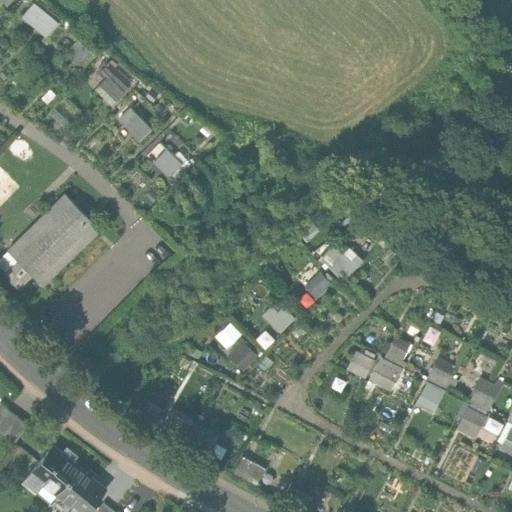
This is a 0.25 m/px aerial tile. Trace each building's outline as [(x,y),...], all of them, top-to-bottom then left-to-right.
[(115,70),(98,88),(117,107),(134,90),(115,70)] [(145,142),(159,128),(134,102),(120,116),(145,142)] [(165,140),(151,156),(179,181),(193,165),(165,140)] [(61,196),(4,252),(41,289),(98,233),(61,196)] [(350,280),(371,257),(353,241),(346,249),(339,242),(325,258),(350,280)] [(311,284),(319,294),(335,281),(327,271),(311,284)] [(283,300),(270,312),(284,327),(298,315),(283,300)] [(230,347),(246,333),(234,320),(219,335),(230,347)] [(374,381),(394,390),(414,347),(394,337),(374,381)] [(377,373),(377,353),(354,354),(354,373),(377,373)] [(421,405),(442,412),(458,366),(437,359),(421,405)] [(486,375),(460,429),(480,438),(506,384),(486,375)] [(0,437),(12,446),(27,427),(6,411),(0,419),(0,437)] [(503,432),(508,422),(495,416),(490,426),(503,432)] [(511,419),(499,445),(511,451),(511,419)] [(53,449),(22,486),(48,507),(56,498),(79,469),(53,449)] [(15,453),(10,461),(14,463),(19,455),(15,453)] [(79,469),(56,498),(71,511),(70,511),(88,511),(105,491),(79,469)]
